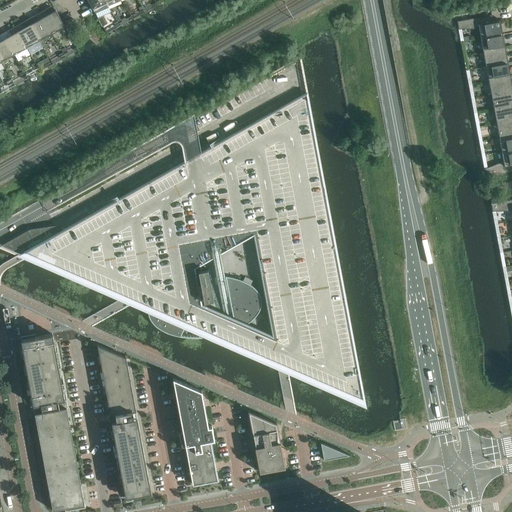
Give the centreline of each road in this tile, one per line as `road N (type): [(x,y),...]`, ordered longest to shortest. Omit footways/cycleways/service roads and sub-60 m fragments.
road 1 (primary): [(466,456),(424,223),(408,189)]
road 2 (primary): [(408,189),(408,234),(446,460)]
road 3 (residential): [(10,226),(190,131),(198,174)]
road 4 (track): [(417,208),(425,198),(388,0)]
road 5 (primary): [(408,189),(371,0)]
road 6 (residential): [(35,511),(1,335)]
road 7 (unclassified): [(312,502),(450,479)]
road 8 (unclassified): [(446,460),(309,487)]
